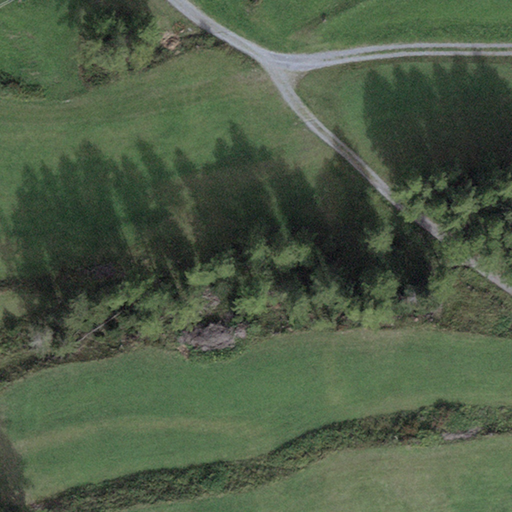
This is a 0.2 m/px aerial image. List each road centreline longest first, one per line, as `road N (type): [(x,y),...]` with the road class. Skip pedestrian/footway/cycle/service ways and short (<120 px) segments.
road 1 (track): [(272,70),(383,195),(511,288)]
road 2 (track): [(0,112),(114,108),(235,87),(272,70)]
road 3 (track): [(272,70),(366,54),(511,49)]
